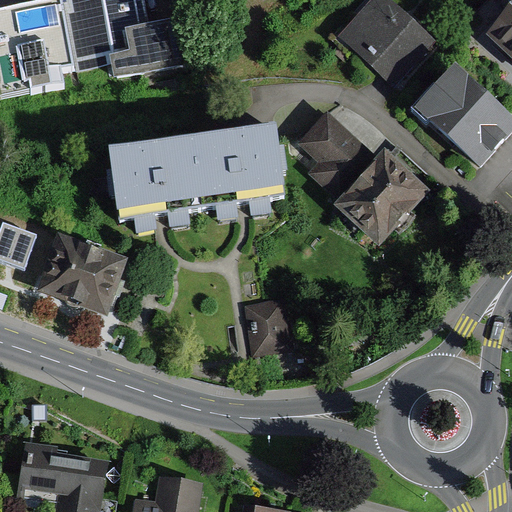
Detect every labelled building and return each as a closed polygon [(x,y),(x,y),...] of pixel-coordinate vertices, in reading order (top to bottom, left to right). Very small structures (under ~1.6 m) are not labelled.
[(0,0),(0,11),(61,1),(75,68),(113,62),(116,80),(190,67),(182,19),(149,24),(144,0),(0,0)] [(435,38),(392,0),(369,0),(338,35),(394,85),(435,38)] [(61,1),(0,11),(0,71),(6,97),(61,88),(59,71),(75,68),(61,1)] [(511,7),(492,29),(511,48),(511,7)] [(478,169),(511,130),(511,121),(453,68),(414,112),(478,169)] [(341,201),(378,161),(329,116),(304,144),(324,162),(312,175),(341,201)] [(271,127),(193,138),(203,210),(282,199),(271,127)] [(120,222),(203,210),(193,138),(109,150),(120,222)] [(378,161),(341,201),(337,205),(380,244),(428,191),(385,153),(378,161)] [(190,238),(188,224),(169,226),(171,241),(190,238)] [(37,237),(3,225),(0,233),(0,262),(10,266),(25,272),(37,237)] [(127,263),(61,241),(45,290),(111,312),(127,263)] [(287,304),(248,308),(253,356),(292,351),(287,304)] [(58,450),(27,445),(19,493),(59,499),(57,511),(101,511),(109,465),(57,457),(58,450)] [(197,511),(201,484),(158,478),(155,503),(134,500),(132,511),(197,511)]
